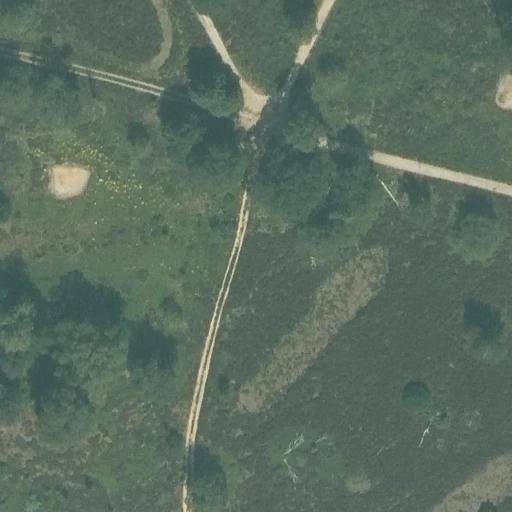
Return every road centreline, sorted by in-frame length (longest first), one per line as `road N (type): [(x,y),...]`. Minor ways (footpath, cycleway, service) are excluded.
road 1 (track): [(270,125),(203,350),(188,511)]
road 2 (track): [(0,50),(270,125)]
road 3 (track): [(511,192),(270,125)]
